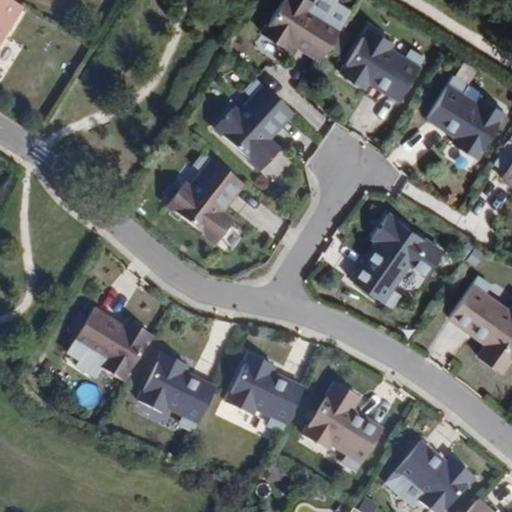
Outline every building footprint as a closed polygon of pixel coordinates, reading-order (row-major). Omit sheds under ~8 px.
[(0,0),(0,43),(22,8),(9,0),(0,0)] [(312,3),(307,0),(281,0),(260,34),(284,49),(288,42),(318,60),(345,18),(330,9),(323,19),(308,10),(312,3)] [(395,103),(423,57),(400,43),(396,50),(380,40),(387,29),(372,20),(346,62),(376,81),(371,88),(395,103)] [(475,158),(504,112),(481,97),(477,105),(461,95),(468,84),(453,75),(426,117),(457,137),(452,144),(475,158)] [(292,112),(255,78),(243,91),(252,99),(238,113),(232,107),(213,128),(260,170),(278,149),(267,139),(292,112)] [(243,182),(203,152),(192,166),(202,174),(189,188),(183,183),(166,205),(216,243),(232,221),(220,212),(243,182)] [(511,152),(496,178),(511,188),(511,152)] [(426,274),(442,251),(386,211),(370,235),(374,237),(380,241),(354,278),(349,275),(347,277),(383,299),(391,287),(408,262),(426,274)] [(380,241),(374,237),(349,275),(354,278),(380,241)] [(478,274),(471,284),(484,293),(491,283),(478,274)] [(451,318),(455,313),(491,338),(487,343),(479,355),(501,371),(511,354),(511,306),(509,311),(484,293),(471,284),(447,316),(451,318)] [(399,292),(391,287),(383,299),(391,304),(399,292)] [(100,366),(123,380),(152,334),(128,320),(124,327),(93,309),(67,351),(82,361),(89,350),(104,359),(100,366)] [(487,343),(491,338),(455,313),(451,318),(487,343)] [(250,351),(227,401),(252,412),(255,405),(272,413),(267,424),(283,431),(304,386),(271,371),(275,363),(250,351)] [(163,352),(139,400),(163,412),(167,405),(183,413),(178,424),(193,432),(216,387),(183,371),(188,364),(163,352)] [(357,399),(334,385),(301,438),(324,452),(329,445),(345,454),(339,465),(354,474),(380,432),(349,412),(357,399)] [(429,430),(394,471),(414,489),(420,483),(433,495),(425,505),(433,511),(442,511),(471,479),(445,455),(450,448),(429,430)] [(492,511),(477,499),(465,511),(492,511)]
